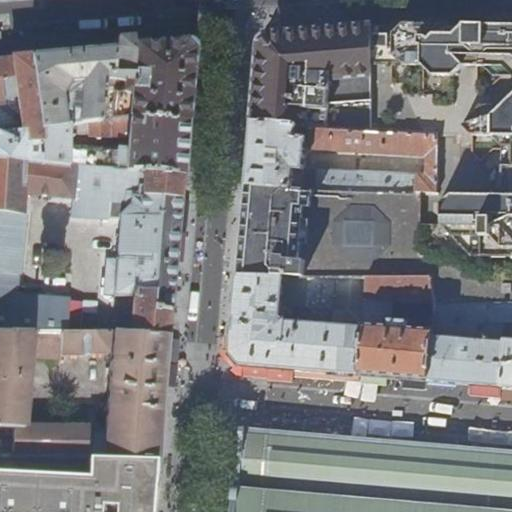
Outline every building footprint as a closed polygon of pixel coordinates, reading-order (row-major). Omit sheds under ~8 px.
[(511,17),(508,18),(494,18),(484,28),(444,28),(444,38),(471,67),(511,109),(511,17)] [(372,28),(372,27),(282,35),(266,37),(260,45),(256,84),(253,123),(298,127),(314,128),(371,131),(372,28)] [(395,29),(372,28),(371,131),(439,136),(438,194),(511,196),(511,145),(418,48),(415,50),(395,29)] [(114,49),(32,56),(43,130),(133,116),(188,120),(191,84),(194,48),(186,41),(136,45),(133,38),(119,39),(114,46),(114,49)] [(43,130),(32,56),(0,59),(0,100),(18,99),(23,131),(0,134),(0,159),(26,162),(41,163),(43,145),(43,130)] [(18,99),(0,100),(0,134),(23,131),(18,99)] [(133,116),(43,130),(43,145),(41,163),(77,167),(144,171),(183,175),(186,145),(188,120),(133,116)] [(298,127),(253,123),(250,150),(247,186),(293,188),(294,170),(304,171),(306,155),(307,139),(298,137),(298,127)] [(314,128),(298,127),(298,137),(307,139),(306,155),(312,148),(314,128)] [(439,136),(371,131),(314,128),(312,148),(427,156),(426,174),(317,167),(316,189),(438,194),(439,136)] [(24,193),(26,162),(0,159),(0,332),(14,333),(16,288),(24,193)] [(77,167),(41,163),(26,162),(24,193),(75,199),(77,167)] [(144,171),(77,167),(75,199),(73,218),(121,222),(121,215),(131,204),(133,196),(142,196),(144,171)] [(294,170),(293,188),(303,188),(304,171),(294,170)] [(176,256),(183,175),(144,171),(142,196),(133,196),(131,204),(121,215),(121,222),(118,261),(108,260),(105,295),(134,298),(131,333),(169,337),(176,256)] [(511,196),(438,194),(316,189),(303,188),(293,188),(247,186),(243,232),(242,252),(240,276),(330,278),(369,279),(431,280),(434,304),(436,314),(511,307),(511,196)] [(330,278),(240,276),(236,318),(233,354),(241,365),(360,375),(369,279),(330,278)] [(396,378),(430,381),(434,332),(410,330),(410,328),(408,327),(409,323),(392,321),(394,301),(434,304),(431,280),(369,279),(360,375),(396,378)] [(24,289),(16,288),(14,333),(66,332),(69,299),(23,295),(24,289)] [(481,386),(502,387),(508,323),(511,322),(511,307),(436,314),(435,324),(434,332),(430,381),(481,386)] [(511,388),(511,322),(508,323),(502,387),(511,388)] [(410,330),(434,332),(435,324),(409,323),(408,327),(410,328),(410,330)] [(7,443),(6,458),(51,457),(159,460),(165,396),(169,337),(131,333),(115,332),(66,332),(14,333),(0,332),(0,448),(1,429),(15,430),(14,443),(7,443)] [(236,511),(511,511),(511,452),(244,429),(236,511)] [(156,499),(159,460),(51,457),(6,458),(0,457),(0,497),(6,498),(138,503),(139,498),(156,499)] [(154,511),(156,499),(139,498),(138,503),(6,498),(0,497),(0,511),(154,511)]
